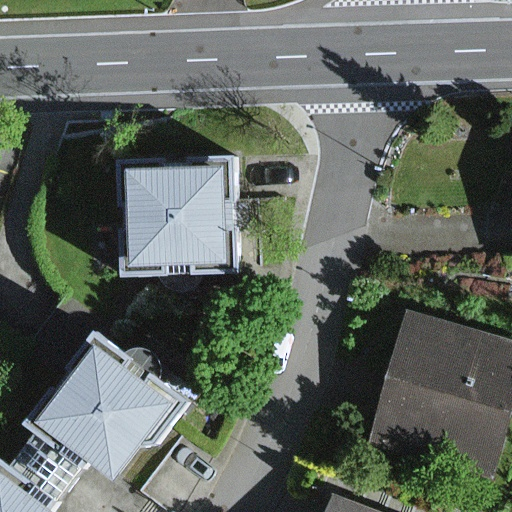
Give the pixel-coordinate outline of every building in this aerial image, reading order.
[(219,255),(210,166),(113,176),(122,265),(219,255)] [(384,444),(493,468),(511,381),(511,349),(409,327),(384,444)] [(135,383),(87,348),(32,423),(40,428),(84,461),(108,478),(131,446),(147,443),(177,400),(155,384),(135,383)] [(0,480),(0,481),(41,511),(46,511),(84,461),(40,428),(0,480)] [(41,511),(0,481),(0,511),(41,511)] [(365,511),(333,501),(329,511),(365,511)]
